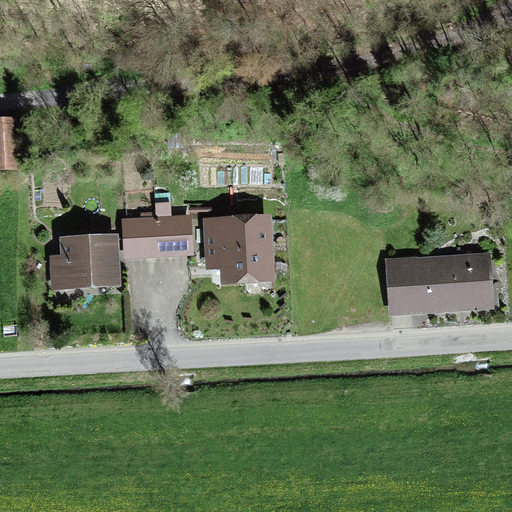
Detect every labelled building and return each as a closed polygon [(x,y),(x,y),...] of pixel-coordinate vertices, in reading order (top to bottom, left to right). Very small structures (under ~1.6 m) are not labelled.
[(25,120),(0,120),(0,176),(27,175),(25,120)] [(154,194),(155,214),(157,260),(193,258),(191,217),(170,217),(169,193),(154,194)] [(123,261),(157,260),(155,214),(140,214),(140,220),(121,220),(123,261)] [(274,285),(271,217),(202,220),(205,273),(219,273),(220,288),(274,285)] [(120,292),(118,237),(59,239),(60,257),(49,258),(50,294),(120,292)] [(494,312),(490,254),(384,261),(388,319),(494,312)]
